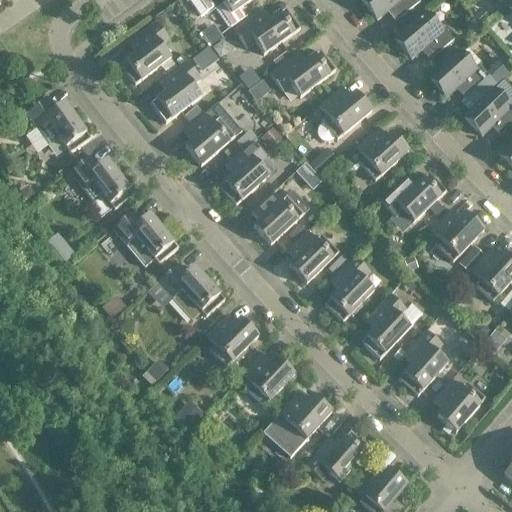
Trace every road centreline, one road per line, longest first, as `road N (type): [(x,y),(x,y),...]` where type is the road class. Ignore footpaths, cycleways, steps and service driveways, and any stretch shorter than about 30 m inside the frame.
road 1 (residential): [(460,484),(74,72),(63,28),(101,0)]
road 2 (residential): [(511,232),(303,0)]
